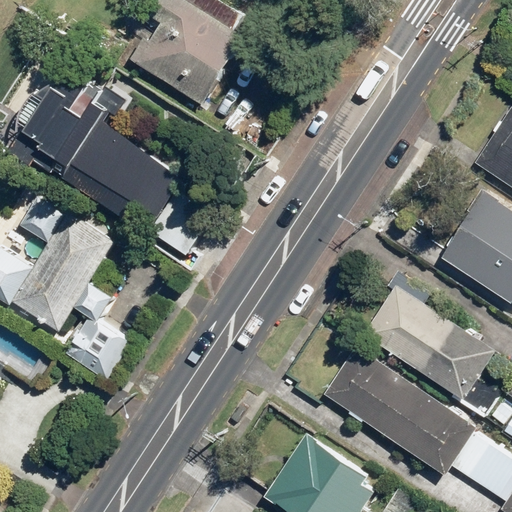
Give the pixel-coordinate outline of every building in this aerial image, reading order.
[(219,0),(173,0),(137,56),(209,104),(260,26),(219,0)] [(156,232),(188,180),(116,122),(131,99),(95,81),(70,78),(43,91),(11,142),(76,183),(77,182),(156,232)] [(511,108),(481,157),(511,176),(511,108)] [(511,291),(511,198),(488,183),(445,249),(511,291)] [(35,310),(67,329),(81,306),(106,320),(120,294),(96,281),(121,241),(72,211),(71,214),(45,197),(26,224),(53,243),(36,269),(0,247),(0,293),(33,314),(35,310)] [(400,279),(368,328),(459,387),(471,395),(483,376),(503,345),(400,279)] [(484,422),(360,343),(330,389),(454,469),(458,462),(480,428),(484,422)] [(490,415),(505,391),(483,376),(471,395),(459,387),(455,392),(490,415)] [(511,414),(511,404),(505,400),(496,412),(508,421),(511,414)] [(511,497),(511,494),(511,449),(480,428),(458,462),(511,497)] [(374,471),(312,429),(270,490),(304,511),(363,511),(381,486),(369,478),(374,471)]
